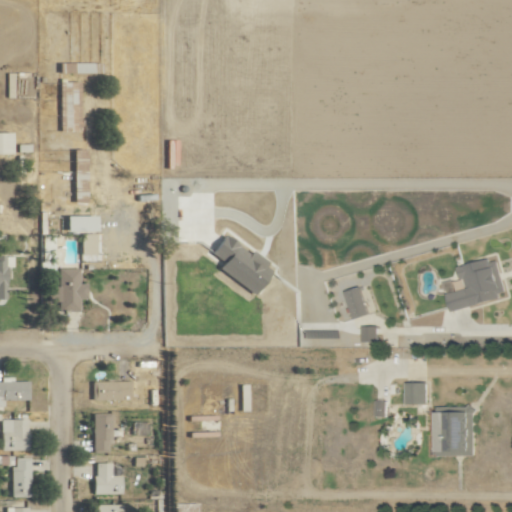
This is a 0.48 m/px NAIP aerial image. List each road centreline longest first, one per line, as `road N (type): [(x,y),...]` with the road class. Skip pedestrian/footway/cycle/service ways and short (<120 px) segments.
road 1 (residential): [(61,511),(60,351)]
road 2 (residential): [(0,351),(143,349)]
